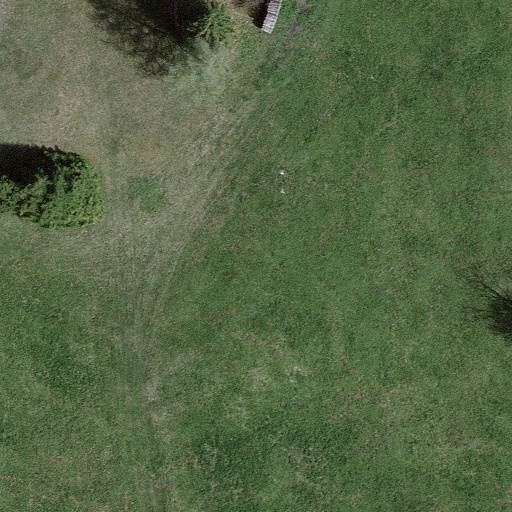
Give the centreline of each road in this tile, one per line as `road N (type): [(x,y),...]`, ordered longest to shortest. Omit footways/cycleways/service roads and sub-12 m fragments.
road 1 (track): [(148,511),(102,175),(108,0)]
road 2 (track): [(125,334),(282,132),(362,0)]
